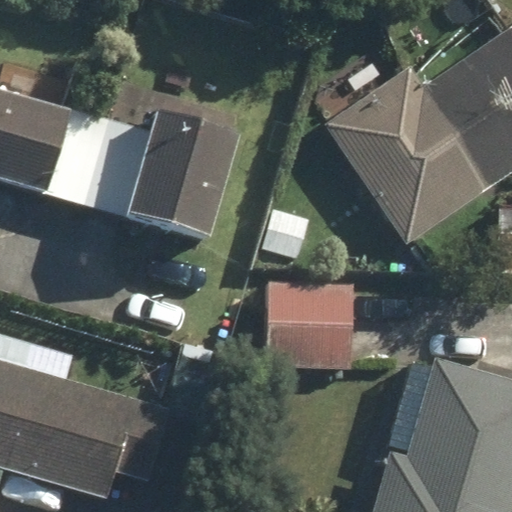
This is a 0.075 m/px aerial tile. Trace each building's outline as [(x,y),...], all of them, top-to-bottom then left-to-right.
[(511,30),(414,98),(401,79),(323,131),(403,247),(511,172),(511,30)] [(0,202),(24,209),(27,197),(48,124),(0,109),(0,202)] [(134,148),(48,124),(27,197),(24,209),(110,234),(113,222),(134,148)] [(110,234),(107,243),(186,266),(219,152),(140,129),(134,148),(113,222),(110,234)] [(511,210),(492,210),(490,283),(511,284),(511,210)] [(344,291),(261,290),(259,372),(342,373),(344,291)] [(0,371),(0,478),(98,510),(107,483),(137,492),(160,423),(0,371)] [(504,511),(511,487),(511,394),(423,371),(398,465),(379,460),(364,511),(504,511)]
